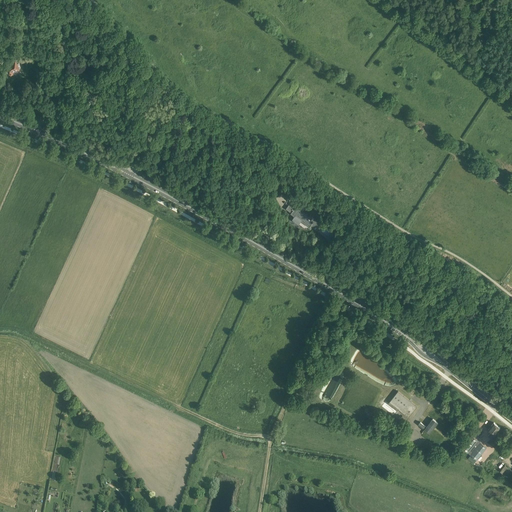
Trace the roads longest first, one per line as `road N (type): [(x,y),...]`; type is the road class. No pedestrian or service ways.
road 1 (primary): [(406,336),(236,232),(0,115)]
road 2 (track): [(511,87),(397,0)]
